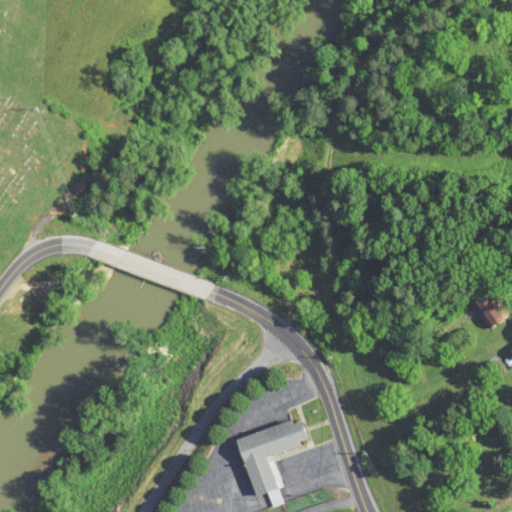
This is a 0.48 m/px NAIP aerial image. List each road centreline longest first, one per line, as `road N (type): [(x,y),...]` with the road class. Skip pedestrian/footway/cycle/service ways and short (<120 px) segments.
road 1 (residential): [(213,294),(270,322),(302,353),(325,391),(364,511)]
road 2 (residential): [(142,511),(221,399),(289,338)]
road 3 (residential): [(87,247),(213,294)]
